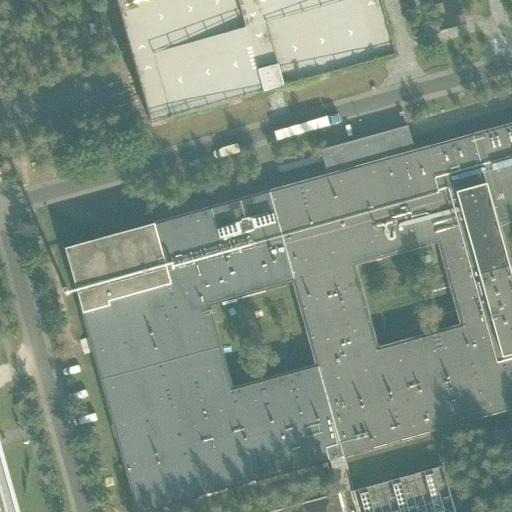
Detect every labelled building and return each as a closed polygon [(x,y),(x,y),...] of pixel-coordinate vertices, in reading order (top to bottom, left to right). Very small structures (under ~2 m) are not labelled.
[(115,0),(138,80),(142,95),(151,127),(397,58),(389,27),(381,0),(115,0)] [(511,126),(415,153),(408,127),(349,143),(356,169),(66,250),(138,511),(330,459),(339,456),(511,408),(511,126)] [(511,429),(483,437),(487,452),(511,445),(511,429)] [(0,511),(17,511),(0,449),(0,445),(0,443),(0,511)] [(355,511),(341,462),(339,456),(330,459),(339,493),(344,508),(329,511),(355,511)]
